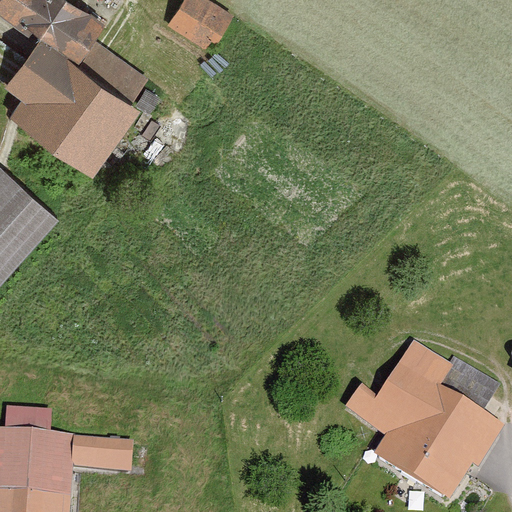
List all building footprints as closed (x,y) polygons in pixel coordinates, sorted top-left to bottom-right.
[(81,0),(2,0),(0,4),(0,11),(44,40),(85,66),(114,21),(81,0)] [(214,0),(184,0),(167,23),(212,53),(234,13),(214,0)] [(149,109),(44,40),(9,83),(29,99),(14,112),(102,177),(149,109)] [(0,289),(64,219),(0,164),(0,289)] [(367,388),(351,413),(390,439),(378,463),(460,501),(473,476),(481,477),(510,431),(449,392),(457,372),(416,349),(384,397),(367,388)] [(0,496),(35,499),(37,475),(77,478),(73,473),(135,477),(137,444),(57,440),(54,414),(10,413),(8,430),(0,429),(0,496)] [(0,496),(0,511),(74,511),(77,478),(37,475),(35,499),(0,496)]
